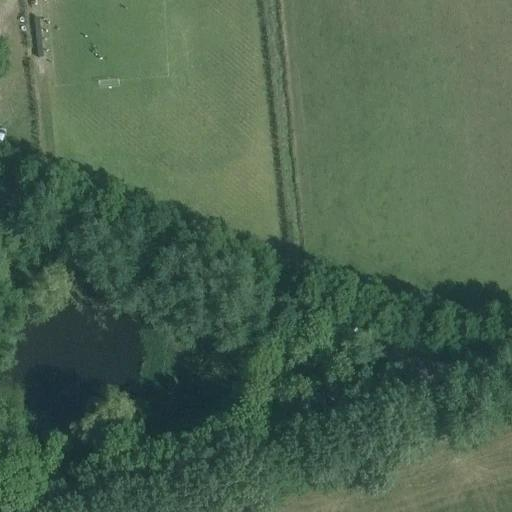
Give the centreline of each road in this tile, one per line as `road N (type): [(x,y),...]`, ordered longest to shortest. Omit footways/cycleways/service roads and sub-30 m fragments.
road 1 (unclassified): [(432,359),(0,197)]
road 2 (unclassified): [(111,511),(373,420),(432,359)]
